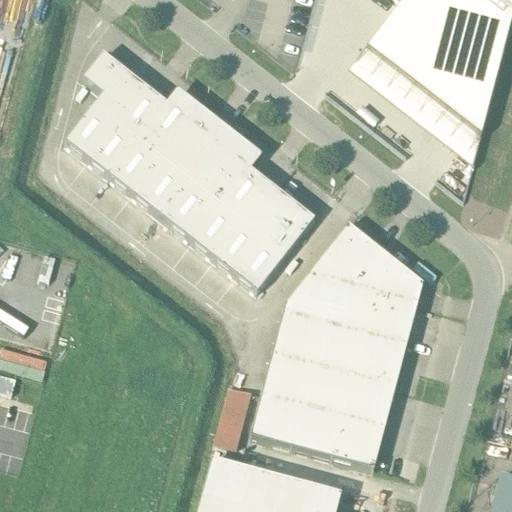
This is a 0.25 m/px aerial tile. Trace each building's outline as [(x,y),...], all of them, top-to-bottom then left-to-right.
[(511,0),(410,0),(387,41),(416,58),(483,99),(511,0)] [(81,87),(100,102),(101,101),(124,119),(144,93),(102,60),(81,87)] [(137,148),(166,111),(144,93),(124,119),(115,130),(137,148)] [(85,168),(115,130),(124,119),(101,101),(100,102),(63,150),(85,168)] [(198,196),(227,159),(166,111),(137,148),(159,165),(188,188),(198,196)] [(115,130),(85,168),(107,185),(137,148),(115,130)] [(137,148),(107,185),(130,202),(159,165),(137,148)] [(198,196),(218,211),(247,174),(227,159),(198,196)] [(159,226),(188,188),(159,165),(130,202),(159,226)] [(218,211),(240,229),(269,191),(247,174),(218,211)] [(218,211),(198,196),(188,188),(159,226),(189,249),(218,211)] [(240,229),(262,246),(285,264),(314,226),(269,191),(240,229)] [(218,211),(189,249),(211,266),(240,229),(218,211)] [(211,266),(233,283),(262,246),(240,229),(211,266)] [(347,232),(307,282),(353,294),(416,311),(422,291),(347,232)] [(255,301),(285,264),(262,246),(233,283),(255,301)] [(282,319),(405,352),(416,311),(353,294),(307,282),(284,311),(282,319)] [(42,349),(49,315),(17,309),(10,343),(42,349)] [(282,319),(271,361),(394,394),(405,352),(282,319)] [(271,361),(260,402),(383,435),(394,394),(271,361)] [(0,398),(10,401),(15,385),(0,380),(0,398)] [(210,449),(233,456),(249,399),(225,392),(210,449)] [(383,435),(260,402),(249,444),(372,477),(383,435)] [(210,469),(198,511),(336,511),(339,503),(210,469)] [(511,511),(511,483),(498,480),(490,511),(511,511)]
